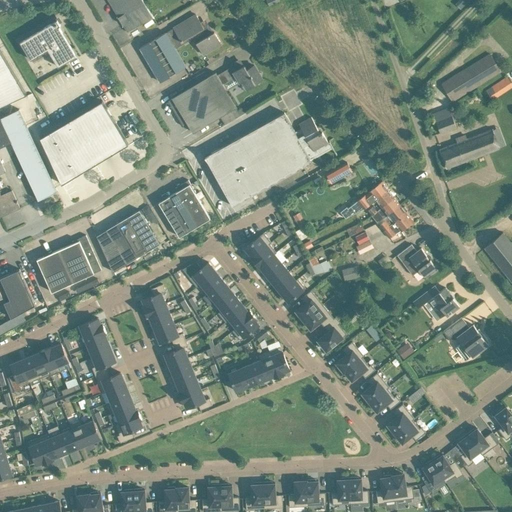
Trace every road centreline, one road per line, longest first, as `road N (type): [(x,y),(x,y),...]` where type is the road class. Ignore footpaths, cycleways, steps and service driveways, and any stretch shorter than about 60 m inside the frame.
road 1 (residential): [(0,244),(89,204),(155,163),(162,149),(79,0)]
road 2 (unclassified): [(452,239),(373,145),(224,0)]
road 3 (residential): [(77,476),(387,459)]
road 4 (residential): [(314,368),(76,466),(77,476)]
road 5 (residential): [(126,287),(198,250),(220,252),(314,368)]
road 6 (residential): [(452,239),(373,0)]
road 7 (residential): [(153,354),(176,411),(152,421),(129,363)]
road 8 (residential): [(387,459),(409,454),(511,380)]
